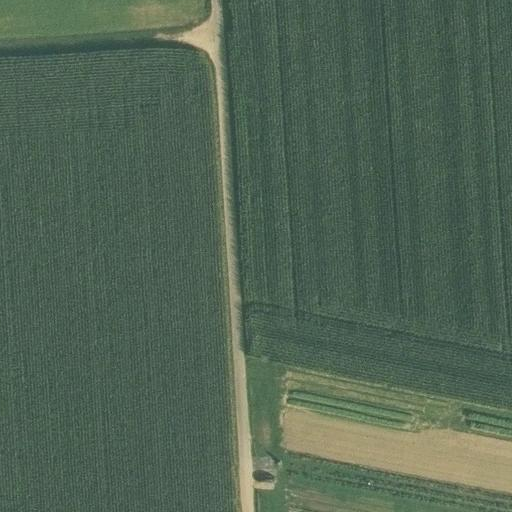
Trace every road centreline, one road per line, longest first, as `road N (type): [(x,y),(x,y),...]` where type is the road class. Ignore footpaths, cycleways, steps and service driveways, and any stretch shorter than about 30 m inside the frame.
road 1 (track): [(247,511),(214,0)]
road 2 (track): [(217,41),(0,55)]
